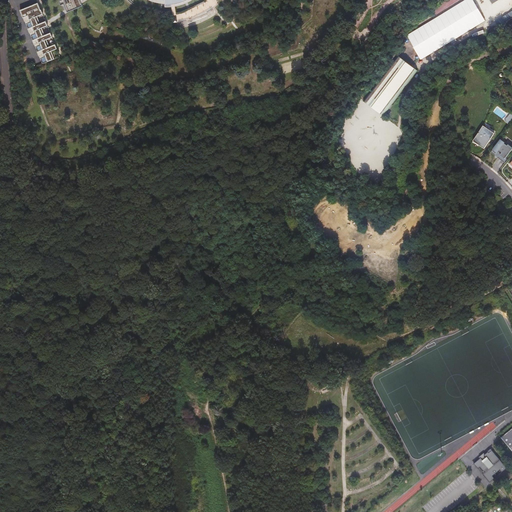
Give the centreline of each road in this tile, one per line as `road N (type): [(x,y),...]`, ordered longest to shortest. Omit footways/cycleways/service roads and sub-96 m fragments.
road 1 (track): [(228,511),(208,413),(226,336),(278,291),(291,286),(389,340),(511,276)]
road 2 (track): [(487,172),(471,177),(459,163),(443,123),(446,101),(469,62),(511,47)]
road 3 (track): [(443,123),(418,214),(391,245)]
